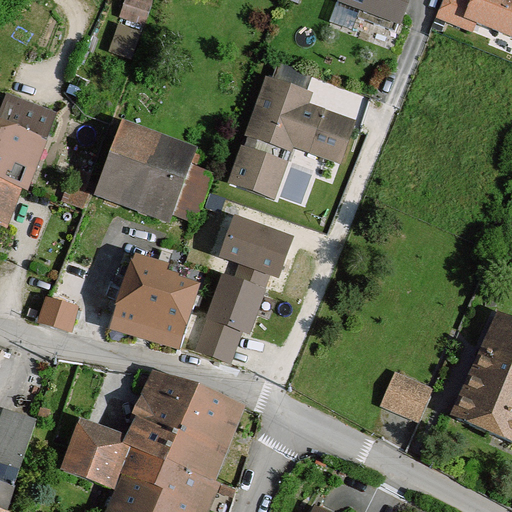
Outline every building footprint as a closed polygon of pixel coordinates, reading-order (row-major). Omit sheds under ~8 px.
[(149,3),(142,0),(127,0),(121,17),(141,23),(149,3)] [(344,0),(342,5),(361,12),(358,21),(394,35),(407,0),(344,0)] [(472,34),(475,25),(511,40),(511,0),(475,0),(475,3),(467,0),(444,0),(437,19),(472,34)] [(136,59),(148,29),(125,20),(113,50),(136,59)] [(280,68),(272,90),(301,100),(308,78),(280,68)] [(301,100),(272,90),(269,89),(249,147),(269,154),(273,142),(288,147),(290,142),(338,158),(348,128),(301,112),(304,101),(301,100)] [(7,101),(0,119),(0,124),(45,141),(54,119),(7,101)] [(0,182),(14,188),(20,190),(38,143),(43,145),(45,141),(0,124),(0,182)] [(172,218),(173,215),(188,175),(192,164),(197,166),(200,158),(122,129),(96,197),(99,198),(101,192),(106,194),(121,199),(140,206),(162,215),(172,218)] [(265,165),(281,170),(288,147),(273,142),(269,154),(265,165)] [(265,165),(269,154),(249,147),(236,185),(271,197),(281,170),(265,165)] [(85,193),(94,169),(84,166),(75,189),(69,187),(64,203),(85,210),(90,196),(85,193)] [(209,182),(188,175),(173,215),(195,223),(209,182)] [(0,182),(0,225),(14,188),(0,182)] [(76,234),(50,224),(31,271),(57,281),(76,234)] [(289,248),(235,228),(223,261),(243,268),(268,277),(277,280),(289,248)] [(135,260),(110,334),(178,357),(198,296),(164,285),(169,271),(135,260)] [(268,277),(243,268),(238,281),(263,290),(268,277)] [(263,295),(227,283),(213,324),(242,333),(249,336),(263,295)] [(52,303),(49,302),(39,323),(68,332),(75,310),(52,303)] [(511,323),(503,320),(458,419),(511,443),(511,323)] [(242,333),(213,324),(202,356),(231,366),(242,333)] [(139,373),(133,390),(146,394),(153,376),(139,373)] [(127,479),(158,492),(169,465),(186,422),(175,418),(187,389),(161,379),(152,397),(128,446),(138,449),(127,479)] [(413,422),(426,393),(397,381),(385,409),(413,422)] [(186,422),(169,465),(206,479),(229,424),(236,408),(187,389),(175,418),(186,422)] [(49,411),(41,408),(39,414),(47,418),(49,411)] [(0,426),(32,436),(36,424),(5,413),(0,426)] [(0,427),(0,485),(14,490),(24,460),(32,436),(0,426),(0,427)] [(138,449),(128,446),(84,431),(80,429),(64,472),(109,490),(117,475),(127,479),(138,449)] [(158,492),(200,511),(213,482),(206,479),(169,465),(158,492)] [(113,511),(199,511),(200,511),(158,492),(127,479),(113,511)] [(0,511),(6,511),(14,490),(0,485),(0,511)] [(234,491),(226,487),(223,493),(232,496),(234,491)]
